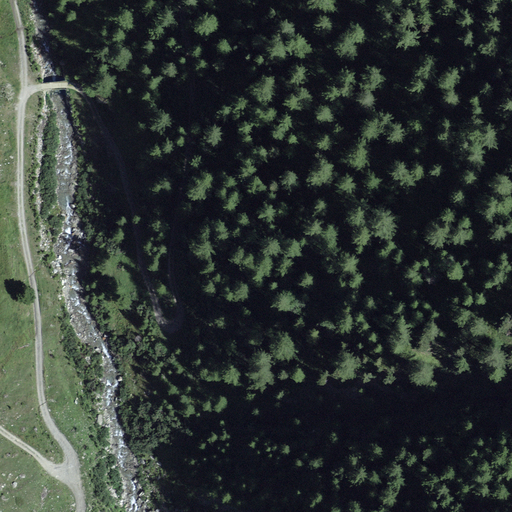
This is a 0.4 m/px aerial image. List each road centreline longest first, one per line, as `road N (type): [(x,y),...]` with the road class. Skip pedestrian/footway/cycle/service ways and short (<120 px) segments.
road 1 (track): [(24,88),(80,91),(114,154),(141,269),(171,329),(173,218),(190,128),(193,29),(183,0)]
road 2 (track): [(16,0),(25,61),(19,192),(39,373),(54,432),(77,451),(74,471),(62,471),(0,429)]
